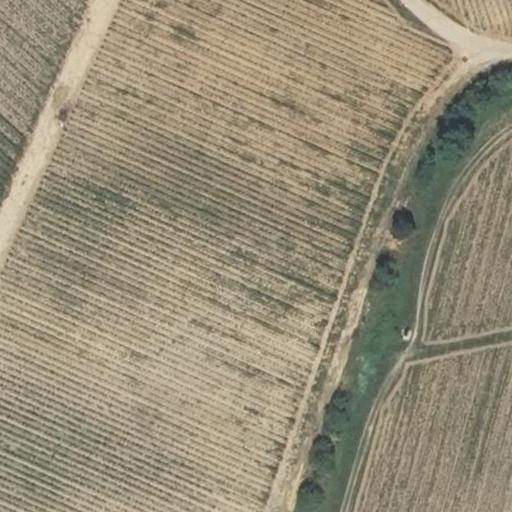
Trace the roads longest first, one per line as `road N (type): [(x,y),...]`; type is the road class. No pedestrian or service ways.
road 1 (track): [(511,129),(479,155),(450,199),(410,350),(380,395),(341,511)]
road 2 (track): [(0,231),(103,0)]
